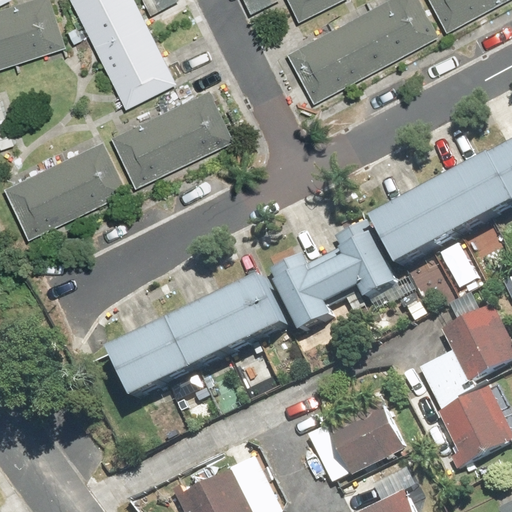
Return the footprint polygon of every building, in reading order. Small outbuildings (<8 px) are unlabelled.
[(49,0),(23,0),(0,7),(0,67),(64,48),(49,0)] [(68,0),(121,107),(171,82),(131,0),(68,0)] [(177,0),(144,0),(153,16),(179,2),(177,0)] [(278,0),(243,0),(251,15),(279,1),(278,0)] [(429,0),(387,0),(297,44),(321,94),(446,33),(429,0)] [(301,0),(310,17),(342,0),(301,0)] [(439,0),(453,25),(502,0),(439,0)] [(209,85),(108,134),(135,188),(236,140),(209,85)] [(511,138),(487,152),(511,198),(511,197),(511,138)] [(95,141),(0,187),(0,188),(24,239),(120,193),(95,141)] [(487,152),(457,168),(482,214),(511,198),(487,152)] [(457,168),(428,183),(453,229),(482,214),(457,168)] [(428,183),(399,199),(423,245),(453,229),(428,183)] [(399,199),(369,215),(394,261),(423,245),(399,199)] [(340,252),(327,259),(342,290),(356,283),(362,295),(393,280),(365,225),(334,240),(340,252)] [(327,259),(309,267),(303,256),(271,271),(297,325),(330,310),(324,299),(342,290),(327,259)] [(260,268),(229,283),(253,332),(284,317),(260,268)] [(229,283),(198,298),(222,347),(253,332),(229,283)] [(198,298),(167,313),(191,362),(222,347),(198,298)] [(421,367),(469,463),(511,441),(511,392),(505,379),(511,375),(511,309),(507,300),(452,327),(461,347),(421,367)] [(167,313),(136,329),(160,377),(191,362),(167,313)] [(136,329),(105,344),(129,392),(160,377),(136,329)] [(393,392),(335,420),(361,473),(419,445),(393,392)] [(281,511),(258,462),(199,490),(209,511),(281,511)] [(435,511),(421,482),(360,511),(435,511)]
